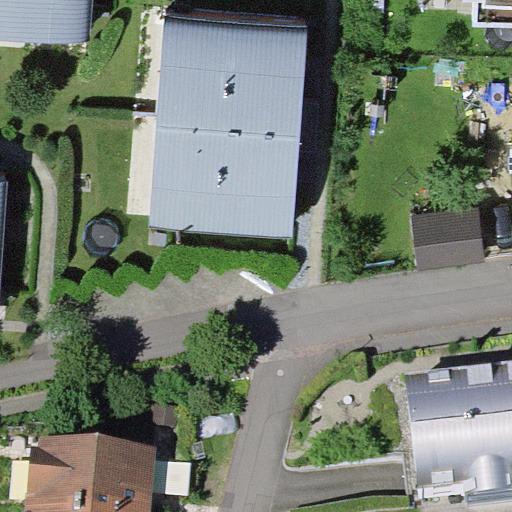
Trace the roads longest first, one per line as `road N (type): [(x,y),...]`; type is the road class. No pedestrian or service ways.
road 1 (residential): [(277,333),(0,376)]
road 2 (residential): [(511,293),(277,333)]
road 3 (residential): [(277,333),(240,511)]
